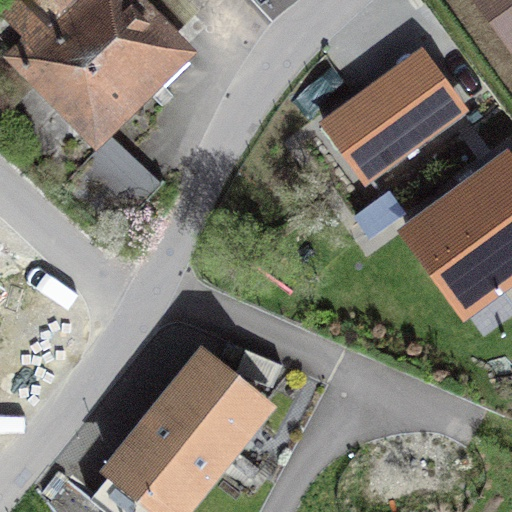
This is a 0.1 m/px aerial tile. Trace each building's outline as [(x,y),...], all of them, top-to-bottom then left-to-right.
[(140,0),(11,0),(0,11),(0,19),(22,42),(1,63),(93,156),(60,188),(110,239),(163,188),(116,140),(198,59),(140,0)] [(511,0),(467,0),(511,59),(511,0)] [(468,114),(422,51),(316,127),(363,191),(468,114)] [(511,165),(505,157),(393,238),(459,328),(468,322),(484,344),(511,324),(511,317),(500,302),(504,299),(511,309),(511,165)] [(197,511),(275,414),(198,353),(98,478),(140,511),(197,511)]
